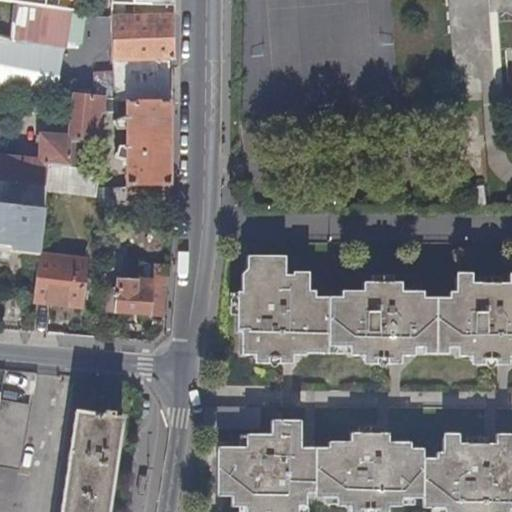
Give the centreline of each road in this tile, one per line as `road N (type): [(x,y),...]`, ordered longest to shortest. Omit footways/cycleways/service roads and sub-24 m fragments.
road 1 (residential): [(207,0),(204,183),(188,377)]
road 2 (residential): [(0,356),(188,377)]
road 3 (unknown): [(98,7),(77,74),(0,67)]
road 4 (residential): [(188,377),(166,511)]
